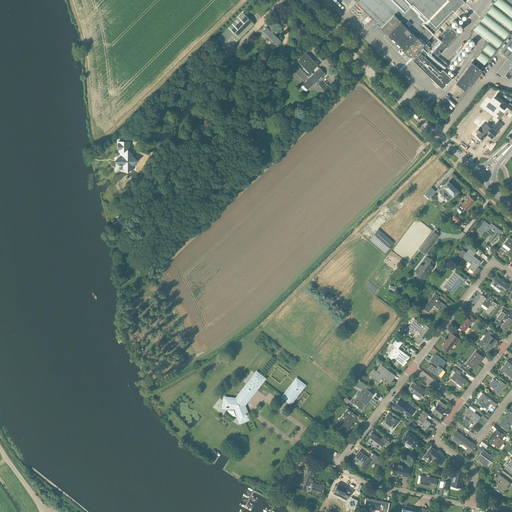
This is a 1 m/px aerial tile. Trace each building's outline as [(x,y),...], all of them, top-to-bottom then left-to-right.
[(445,68),(443,69),(442,69),(440,71),(435,66),(425,56),(427,54),(428,52),(430,49),(438,56),(459,34),(449,25),(432,42),(433,43),(432,43),(428,39),(464,1),(462,0),(354,0),(412,56),(415,58),(413,60),(428,74),(442,88),(455,74),(447,66),(445,68)] [(472,62),(455,83),(465,91),(482,70),(480,69),(483,65),(484,65),(497,48),(511,28),(511,0),(496,0),(473,30),(488,42),(475,59),(476,59),(473,63),(472,62)] [(229,49),(254,24),(243,13),(218,37),(229,49)] [(276,45),(281,41),(267,27),(262,32),(276,45)] [(511,39),(501,52),(508,57),(497,72),(503,77),(508,71),(511,73),(511,39)] [(317,65),(305,53),(298,59),(297,58),(294,61),(295,63),(290,67),(303,79),(307,75),(309,78),(302,84),(308,90),(314,84),(316,85),(315,87),(324,96),(331,90),(322,80),(320,81),(318,79),(325,73),(319,67),(313,74),(311,71),(317,65)] [(498,93),(494,98),(501,103),(500,106),(504,109),(506,107),(511,110),(511,103),(511,98),(509,97),(504,94),(502,96),(498,93)] [(446,97),(441,101),(451,110),(455,106),(446,97)] [(496,133),(502,126),(498,121),(491,128),(486,124),(487,124),(486,125),(483,123),(480,127),(476,131),(478,133),(476,135),(477,136),(476,136),(479,138),(482,140),(485,136),(487,134),(492,138),(496,133)] [(119,154),(114,159),(119,163),(123,163),(123,166),(127,170),(132,166),(132,164),(133,164),(137,159),(132,154),(132,152),(130,149),(130,140),(117,140),(117,149),(120,152),(120,154),(119,154)] [(450,184),(448,182),(444,187),(445,187),(439,192),(442,195),(441,196),(444,199),(445,198),(448,201),(453,195),(454,196),(458,191),(456,190),(455,189),(454,187),(454,185),(452,184),(450,184)] [(424,194),(423,195),(427,200),(429,198),(432,195),(428,191),(424,194)] [(472,198),(470,196),(463,203),(461,202),(457,207),(463,212),(466,209),(467,209),(475,201),(474,200),(474,199),(473,198),(472,198)] [(455,216),(451,221),(455,224),(460,220),(455,216)] [(489,225),(484,221),(477,231),(482,235),(485,231),(492,237),(489,241),(492,243),(502,231),(491,223),(489,225)] [(385,253),(394,243),(378,229),(369,239),(385,253)] [(429,237),(421,248),(427,252),(435,241),(429,237)] [(473,256),(476,251),(473,249),(470,247),(466,252),(462,249),(459,254),(462,257),(462,258),(470,264),(468,267),(473,272),(477,267),(475,265),(479,260),(473,256)] [(416,270),(415,271),(424,278),(425,277),(433,266),(431,265),(434,262),(429,258),(423,266),(421,264),(416,270)] [(463,283),(465,280),(455,272),(444,286),(453,294),(462,282),(463,283)] [(502,295),(509,285),(497,275),(491,283),(501,291),(499,293),(502,295)] [(445,306),(438,300),(440,297),(435,293),(424,308),(428,312),(433,305),(441,311),(445,306)] [(489,300),(482,295),(473,306),(472,306),(468,311),(473,315),(482,304),(487,308),(485,311),(489,314),(496,304),(490,299),(489,300)] [(501,312),(494,321),(505,329),(510,321),(511,322),(511,320),(511,315),(502,308),(500,311),(501,312)] [(476,320),(470,316),(468,318),(465,316),(464,318),(462,319),(463,320),(458,326),(465,332),(465,331),(467,333),(470,328),(468,327),(472,322),(474,323),(476,320)] [(414,319),(406,330),(409,333),(414,327),(420,332),(416,337),(414,339),(419,343),(423,338),(422,337),(429,328),(426,325),(423,323),(422,323),(421,324),(419,323),(414,319)] [(488,351),(497,340),(491,336),(494,334),(493,334),(495,331),(488,326),(487,329),(488,330),(486,332),(487,333),(479,344),(488,351)] [(457,343),(460,340),(451,333),(447,339),(447,340),(442,347),(448,352),(455,342),(457,343)] [(409,357),(398,348),(402,343),(397,339),(393,344),(395,346),(387,356),(391,359),(393,357),(404,365),(409,357)] [(480,362),(483,358),(475,352),(467,363),(473,368),(479,361),(480,362)] [(443,366),(446,362),(435,354),(430,360),(435,364),(433,366),(431,364),(429,368),(438,375),(443,369),(440,367),(442,365),(443,366)] [(511,378),(511,365),(507,361),(501,370),(511,378)] [(395,376),(381,364),(376,371),(374,370),(370,376),(379,382),(383,377),(390,383),(395,376)] [(462,386),(466,380),(459,375),(461,372),(454,367),(452,369),(455,372),(451,378),(462,386)] [(262,381),(264,378),(257,373),(236,399),(225,398),(224,407),(235,409),(240,422),(249,419),(244,405),(262,381)] [(301,390),(304,385),(296,379),(283,397),(291,403),(301,390)] [(498,383),(493,379),(489,385),(494,389),(493,390),(498,394),(505,384),(500,380),(498,383)] [(425,390),(416,384),(417,383),(414,381),(407,389),(413,394),(412,395),(416,398),(417,396),(420,398),(422,396),(423,397),(428,391),(426,389),(425,390)] [(362,409),(373,395),(364,387),(352,402),(362,409)] [(497,404),(483,393),(476,401),(486,409),(491,403),(495,407),(497,404)] [(414,409),(410,406),(411,404),(402,396),(394,406),(394,407),(393,408),(396,410),(397,409),(402,412),(409,417),(414,409)] [(439,418),(447,407),(440,401),(431,412),(439,418)] [(346,431),(357,416),(347,409),(336,424),(346,431)] [(431,423),(425,419),(429,414),(423,410),(416,420),(420,424),(420,423),(427,429),(431,423)] [(476,423),(480,417),(470,410),(464,418),(469,422),(471,419),(476,423)] [(511,414),(509,412),(500,424),(506,429),(511,421),(511,414)] [(393,428),(398,421),(388,414),(386,417),(387,418),(382,425),(388,429),(391,426),(393,428)] [(493,433),(487,441),(492,445),(493,444),(499,449),(499,448),(503,444),(504,442),(502,439),(505,435),(498,430),(495,434),(493,433)] [(421,449),(425,444),(419,440),(420,440),(408,431),(403,438),(414,447),(416,445),(421,449)] [(475,445),(457,431),(451,438),(457,443),(459,441),(468,448),(466,451),(469,453),(475,445)] [(381,440),(373,434),(368,440),(379,449),(384,442),(388,445),(390,442),(383,437),(381,440)] [(490,455),(483,450),(485,448),(482,445),(477,451),(480,453),(476,459),(485,467),(493,457),(495,455),(492,453),(490,455)] [(446,458),(431,447),(423,457),(429,462),(432,458),(441,465),(446,458)] [(355,457),(352,461),(361,467),(360,468),(361,469),(362,468),(364,470),(372,460),(376,464),(377,463),(376,463),(380,458),(373,453),(369,458),(360,451),(356,456),(355,456),(355,457)] [(408,476),(410,466),(394,463),(392,474),(399,475),(399,474),(408,476)] [(311,479),(315,471),(308,468),(304,477),(301,476),(297,484),(297,485),(297,484),(300,485),(300,486),(306,489),(308,486),(311,487),(311,489),(323,492),(325,485),(321,484),(321,485),(313,483),(313,482),(313,481),(313,480),(312,479),(311,479)] [(461,488),(465,473),(454,471),(451,482),(448,482),(445,481),(444,487),(446,488),(450,489),(461,491),(461,488)] [(495,479),(495,480),(500,484),(496,489),(503,494),(505,491),(504,490),(506,488),(510,483),(499,474),(499,475),(495,479)] [(429,477),(429,475),(427,475),(426,476),(421,475),(419,484),(436,488),(436,487),(439,488),(441,479),(438,478),(438,479),(429,477)] [(335,485),(332,491),(334,492),(333,493),(347,500),(348,498),(351,492),(346,489),(347,488),(338,483),(337,486),(335,485)] [(388,510),(389,503),(365,498),(363,511),(367,511),(368,511),(370,506),(372,507),(372,509),(380,511),(379,511),(387,511),(388,510)]
